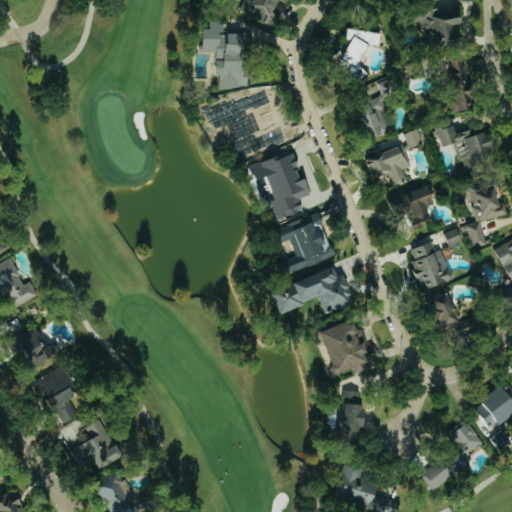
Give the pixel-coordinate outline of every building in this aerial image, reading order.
[(239,0),(233,12),(262,26),(274,2),(277,3),(278,0),(239,0)] [(451,9),(432,14),(430,2),(409,7),(419,49),(450,41),(446,26),(455,24),(451,9)] [(242,87),(241,64),(226,64),(225,54),(244,53),(243,33),(218,34),(217,21),(203,22),(203,30),(193,30),(194,54),(207,53),(209,78),(213,78),(213,89),(242,87)] [(368,32),(339,31),(339,53),(333,53),(331,79),(354,80),(356,45),(368,46),(368,32)] [(440,59),(441,82),(460,81),(459,58),(440,59)] [(240,156),(267,145),(261,130),(253,133),(240,98),(213,108),(224,135),(231,132),(240,156)] [(349,107),(361,140),(383,131),(376,111),(365,115),(361,103),(349,107)] [(429,134),(432,148),(450,144),(456,167),(479,161),(477,152),(483,151),(477,123),(429,134)] [(419,144),(413,129),(398,135),(404,150),(419,144)] [(355,159),(362,180),(378,175),(382,189),(402,183),(398,170),(405,168),(399,146),(355,159)] [(241,168),(246,182),(259,177),(268,201),(264,202),(272,222),(295,214),(290,199),(301,195),(296,180),(291,182),(287,172),(290,171),(284,152),(241,168)] [(475,223),(488,219),(479,184),(462,188),(470,222),(461,225),(467,248),(480,244),(475,223)] [(424,220),(420,209),(430,205),(423,186),(386,199),(397,229),(424,220)] [(331,258),(326,243),(319,245),(309,215),(279,225),(290,257),(276,262),(280,274),(331,258)] [(457,243),(452,229),(437,234),(442,248),(457,243)] [(486,253),(511,290),(511,289),(511,244),(508,248),(503,241),(486,253)] [(405,250),(409,261),(405,262),(415,292),(447,280),(437,250),(430,253),(426,242),(405,250)] [(36,294),(29,281),(23,284),(9,258),(0,263),(0,292),(8,309),(36,294)] [(325,279),(338,275),(335,264),(323,268),(325,279)] [(282,283),(289,305),(311,298),(317,314),(346,305),(337,276),(325,280),(322,270),(282,283)] [(442,313),(438,295),(420,299),(429,334),(446,330),(448,338),(467,333),(464,319),(453,322),(450,310),(442,313)] [(308,333),(324,377),(345,369),(347,376),(369,368),(354,328),(343,332),(339,322),(308,333)] [(50,344),(46,346),(36,327),(18,338),(35,367),(56,354),(50,344)] [(63,424),(78,416),(69,400),(77,396),(73,387),(76,385),(65,365),(33,382),(39,393),(45,390),(63,424)] [(463,407),(478,431),(506,414),(492,390),(463,407)] [(353,435),(352,405),(332,406),(332,410),(322,411),(323,426),(331,426),(331,436),(353,435)] [(120,459),(103,420),(85,427),(91,440),(70,449),(78,466),(94,459),(98,469),(120,459)] [(468,461),(462,453),(477,443),(460,420),(442,432),(452,446),(414,472),(426,489),(468,461)] [(371,511),(392,511),(395,505),(368,496),(373,483),(336,471),(328,497),(371,511)] [(137,499),(119,472),(98,486),(114,511),(142,511),(156,504),(148,492),(137,499)] [(0,497),(0,511),(28,511),(17,489),(0,497)]
